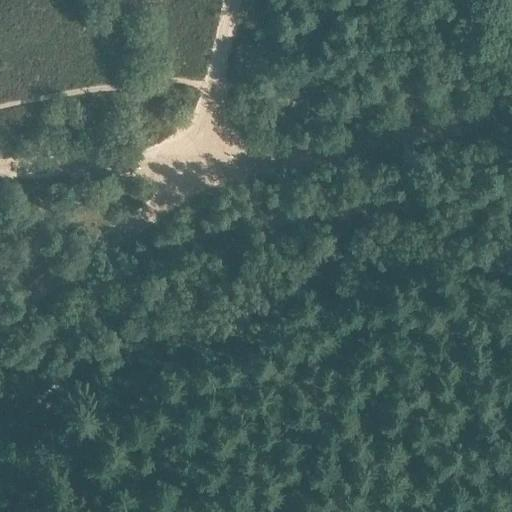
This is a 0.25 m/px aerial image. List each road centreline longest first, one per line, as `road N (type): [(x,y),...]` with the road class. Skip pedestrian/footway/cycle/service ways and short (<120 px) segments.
road 1 (track): [(217,232),(160,262),(0,449)]
road 2 (track): [(511,116),(242,168)]
road 3 (track): [(0,319),(193,176)]
road 4 (track): [(0,171),(193,176)]
road 5 (track): [(337,212),(511,190)]
road 6 (track): [(217,232),(260,216),(337,212)]
